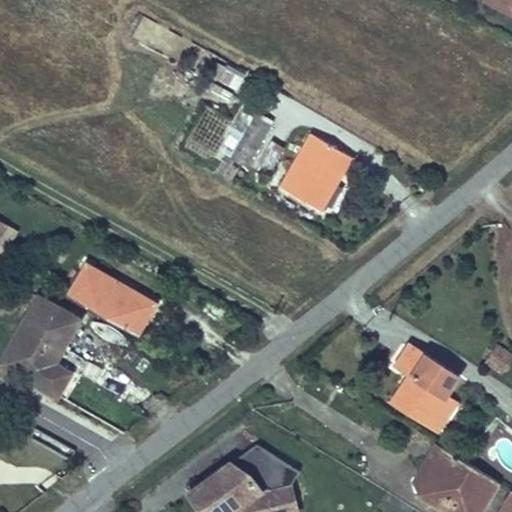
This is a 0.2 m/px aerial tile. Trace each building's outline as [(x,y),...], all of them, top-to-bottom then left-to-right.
[(511,0),(484,0),(511,16),(511,0)] [(249,80),(222,63),(213,77),(240,94),(249,80)] [(249,165),(276,121),(250,104),(223,149),(249,165)] [(206,160),(221,133),(199,121),(184,148),(206,160)] [(311,134),(285,180),(324,203),(352,157),(311,134)] [(286,149),(276,143),(265,162),(275,169),(286,149)] [(324,203),(285,180),(281,186),(321,209),(324,203)] [(0,256),(2,258),(16,233),(0,223),(0,256)] [(87,264),(69,296),(137,335),(145,320),(138,315),(147,299),(87,264)] [(39,297),(1,362),(58,396),(71,373),(54,363),(79,319),(39,297)] [(147,299),(138,315),(145,320),(155,303),(147,299)] [(511,349),(496,340),(484,361),(502,372),(511,354),(511,349)] [(410,373),(393,401),(439,430),(457,401),(446,394),(457,376),(409,345),(397,364),(410,373)] [(433,441),(411,478),(420,491),(432,471),(446,449),(433,441)] [(199,484),(190,491),(204,511),(294,511),(298,511),(291,483),(300,470),(257,443),(237,474),(225,466),(216,472),(220,477),(217,482),(215,482),(214,481),(211,480),(209,480),(206,481),(205,481),(203,482),(199,484)] [(237,474),(257,443),(225,466),(237,474)] [(441,477),(428,499),(448,511),(480,511),(499,481),(446,449),(432,471),(441,477)] [(420,491),(418,493),(428,499),(441,477),(432,471),(420,491)] [(217,482),(220,477),(216,472),(203,482),(205,481),(206,481),(209,480),(211,480),(214,481),(215,482),(217,482)] [(511,511),(511,494),(500,511),(511,511)]
